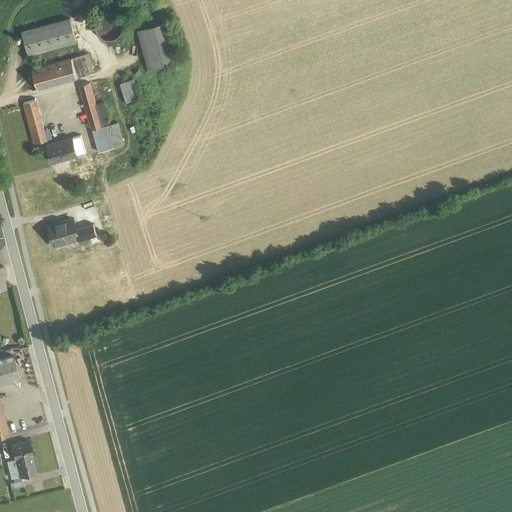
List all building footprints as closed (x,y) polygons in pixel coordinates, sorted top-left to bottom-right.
[(122,32),(123,27),(122,21),(119,17),(114,14),(109,13),(104,14),(100,17),(97,22),(96,27),(97,32),(100,36),(104,39),(109,40),(115,39),(119,36),(122,32)] [(70,18),(22,31),(28,55),(77,42),(70,18)] [(169,22),(138,30),(149,69),(180,60),(169,22)] [(88,53),(72,58),(77,78),(94,73),(88,53)] [(72,58),(32,69),(38,89),(77,78),(72,58)] [(119,82),(126,102),(141,97),(134,77),(119,82)] [(102,126),(90,82),(79,85),(92,130),(107,125),(108,125),(102,126)] [(36,99),(24,103),(35,143),(47,140),(36,99)] [(108,125),(107,125),(114,148),(124,144),(118,122),(108,125)] [(72,138),(48,145),(53,162),(73,156),(77,155),(72,138)] [(73,156),(53,162),(56,172),(76,166),(73,156)] [(73,219),(48,226),(54,245),(56,245),(59,247),(62,246),(64,242),(78,238),(79,238),(76,229),(73,219)] [(94,224),(76,229),(79,238),(78,238),(79,241),(97,235),(94,224)] [(0,359),(0,383),(19,379),(14,356),(0,359)] [(0,399),(0,436),(9,434),(0,399)] [(29,440),(11,445),(15,458),(16,458),(20,476),(36,472),(32,454),(33,454),(29,440)]
